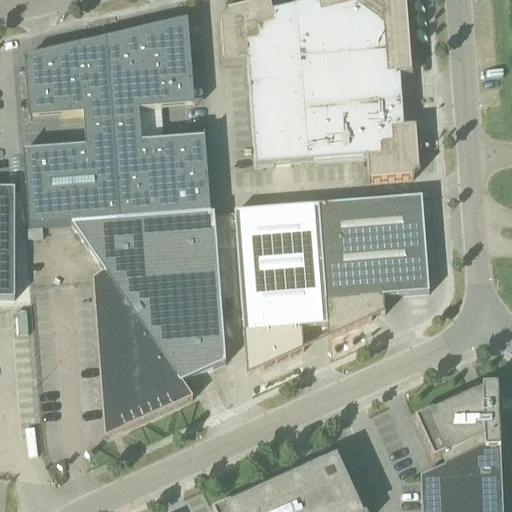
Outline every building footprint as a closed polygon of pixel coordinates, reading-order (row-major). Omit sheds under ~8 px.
[(404,4),(401,4),(398,4),(395,3),(392,2),(390,1),(388,0),(315,0),(317,6),(272,16),(269,4),(225,14),(225,16),(225,17),(225,19),(224,20),(223,21),(221,22),(220,22),(219,22),(222,67),(247,66),(255,170),(366,161),(368,186),(413,183),(413,182),(414,180),(414,179),(415,177),(417,176),(418,176),(420,176),(416,130),(403,131),(399,79),(412,78),(407,4),(404,4)] [(86,151),(22,156),(29,232),(71,229),(120,225),(211,218),(203,142),(142,147),(138,114),(162,112),(156,37),(55,61),(59,119),(83,118),(86,151)] [(0,302),(15,302),(15,192),(0,192),(0,302)] [(421,202),(318,210),(327,328),(328,342),(384,317),(383,300),(429,296),(421,202)] [(318,210),(234,217),(247,379),(304,353),(303,330),(327,328),(318,210)] [(120,225),(71,229),(104,276),(93,284),(105,442),(192,402),(181,386),(226,367),(214,218),(211,218),(120,225)] [(469,394),(415,419),(434,460),(440,457),(445,469),(419,480),(420,511),(501,511),(497,388),(482,388),(482,396),(472,401),(469,394)] [(322,471),(319,464),(212,511),(363,511),(350,482),(343,485),(335,465),(322,471)]
